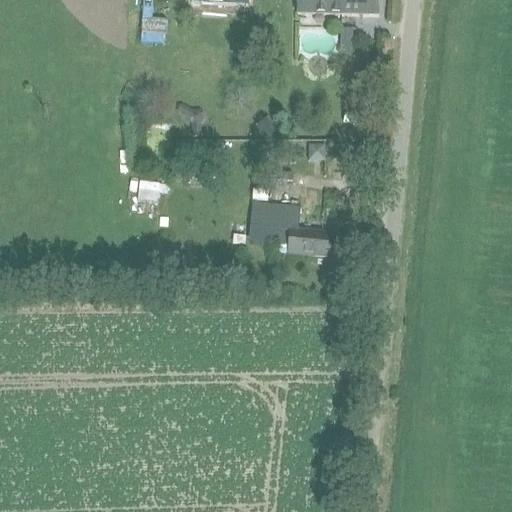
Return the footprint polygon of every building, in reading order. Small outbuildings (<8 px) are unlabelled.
[(122,0),(123,42),(148,42),(148,21),(136,21),(135,0),(122,0)] [(379,0),(297,0),(298,16),(379,18),(379,0)] [(183,80),(189,91),(210,80),(204,69),(183,80)] [(151,167),(151,130),(134,130),(134,167),(151,167)] [(292,150),(294,165),(309,163),(306,147),(292,150)] [(332,237),(301,234),(302,220),(255,215),(252,242),(292,246),(291,256),(330,260),(332,237)]
